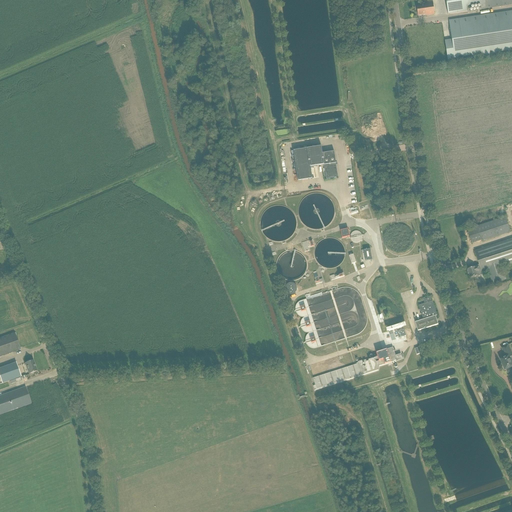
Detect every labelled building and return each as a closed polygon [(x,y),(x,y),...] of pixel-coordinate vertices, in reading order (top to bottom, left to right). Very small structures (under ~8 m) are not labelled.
[(481,10),(511,5),(511,0),(445,0),(448,15),(467,12),(467,7),(480,5),(481,10)] [(435,14),(433,3),(424,5),(424,6),(417,7),(418,16),(426,15),(426,16),(431,15),(435,14)] [(452,40),(445,41),(448,63),(511,53),(511,11),(449,21),(452,40)] [(321,147),(293,151),(298,181),(312,179),(310,167),(324,165),(326,179),(338,177),(334,152),(322,154),(321,147)] [(467,230),(472,244),(510,232),(505,217),(467,230)] [(340,231),(342,238),(349,237),(348,229),(340,231)] [(350,236),(350,237),(350,238),(350,239),(351,239),(351,240),(352,241),(352,242),(353,242),(354,243),(355,243),(356,243),(357,243),(358,243),(358,242),(359,242),(360,242),(360,241),(361,241),(361,240),(362,239),(362,238),(362,237),(362,236),(362,235),(362,234),(361,234),(361,233),(360,233),(360,232),(359,232),(359,231),(358,231),(357,231),(356,231),(355,231),(354,231),(354,232),(353,232),(352,232),(352,233),(351,233),(351,234),(351,235),(350,235),(350,236)] [(302,243),(304,252),(309,251),(308,248),(314,246),(312,242),(313,242),(312,240),(302,243)] [(481,271),(487,269),(490,276),(490,277),(491,278),(492,279),(493,280),(494,280),(495,281),(496,281),(497,281),(498,281),(499,280),(500,280),(501,279),(502,278),(503,277),(503,276),(504,275),(504,274),(504,273),(504,272),(501,265),(511,261),(511,242),(475,254),(479,266),(481,271)] [(363,260),(362,260),(362,261),(372,260),(370,249),(361,251),(363,260)] [(482,273),(481,271),(479,266),(468,269),(468,270),(467,271),(468,274),(469,273),(470,278),(480,275),(480,274),(482,273)] [(313,272),(316,282),(315,282),(316,285),(322,283),(322,281),(322,280),(322,279),(319,281),(316,271),(313,272)] [(285,289),(285,290),(286,291),(286,292),(287,293),(287,294),(288,294),(289,294),(290,295),(291,295),(292,295),(292,294),(293,294),(294,294),(294,293),(295,293),(296,292),(296,291),(296,290),(297,290),(297,289),(297,288),(296,288),(296,287),(296,286),(295,285),(294,284),(293,284),(292,283),(291,283),(290,283),(289,283),(289,284),(288,284),(287,284),(287,285),(286,286),(285,287),(285,288),(285,289)] [(423,320),(415,322),(418,331),(438,325),(435,316),(437,315),(432,301),(432,302),(430,296),(425,300),(425,298),(423,299),(423,301),(418,302),(419,306),(423,320)] [(402,324),(388,329),(386,329),(387,332),(389,331),(397,329),(403,327),(406,326),(405,323),(402,324)] [(403,328),(396,330),(398,336),(405,334),(403,328)] [(0,356),(20,350),(14,333),(0,338),(0,356)] [(506,370),(508,373),(511,371),(511,368),(511,367),(511,364),(509,358),(511,356),(511,354),(508,345),(501,348),(505,357),(500,360),(505,370),(506,370)] [(363,361),(364,363),(363,363),(362,361),(357,363),(358,364),(313,379),(315,386),(313,387),(314,391),(378,371),(379,367),(393,362),(394,362),(396,361),(397,362),(403,360),(403,358),(402,358),(401,354),(395,356),(393,348),(376,353),(377,358),(368,360),(369,361),(366,362),(366,360),(363,361)] [(25,363),(29,374),(37,371),(33,361),(25,363)] [(0,368),(0,377),(2,383),(21,377),(16,363),(0,368)] [(0,396),(0,415),(30,404),(24,387),(0,396)]
